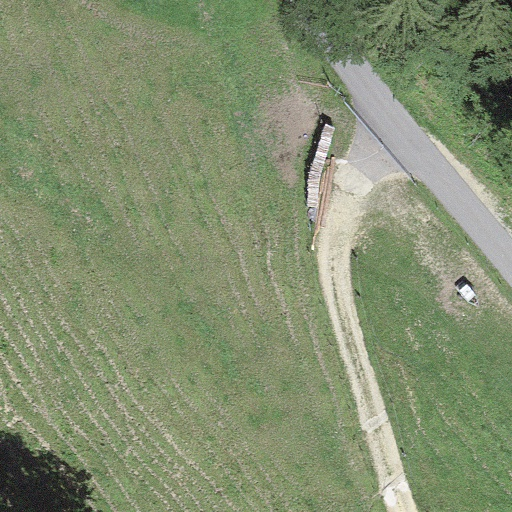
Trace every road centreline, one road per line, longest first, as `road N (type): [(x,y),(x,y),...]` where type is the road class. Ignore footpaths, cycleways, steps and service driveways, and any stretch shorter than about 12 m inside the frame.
road 1 (track): [(389,118),(349,194),(333,259),(337,297),(405,511)]
road 2 (track): [(511,266),(389,118)]
road 3 (track): [(389,118),(311,0)]
